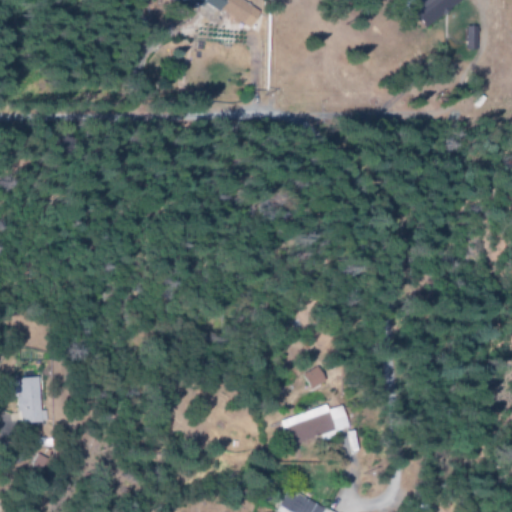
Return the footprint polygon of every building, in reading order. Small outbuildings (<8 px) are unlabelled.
[(254,10),(234,0),(167,0),(167,1),(184,10),(188,3),(196,8),(197,5),(245,29),(254,10)] [(417,27),(458,0),(403,0),(401,2),(417,27)] [(459,51),(471,51),(471,28),(459,28),(459,51)] [(296,375),(303,391),(315,385),(308,369),(296,375)] [(12,423),(41,423),(40,412),(35,412),(34,378),(11,379),(12,423)] [(336,425),(331,408),(319,411),(318,408),(273,421),(281,447),(329,433),(328,427),(336,425)]
